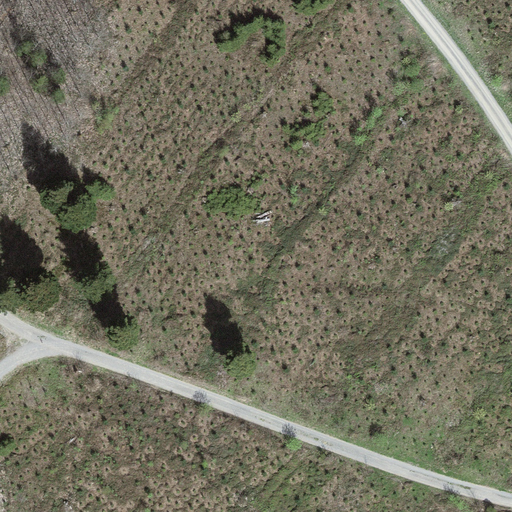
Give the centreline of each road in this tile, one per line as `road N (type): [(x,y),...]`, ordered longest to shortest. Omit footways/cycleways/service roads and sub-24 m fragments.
road 1 (track): [(511,500),(341,447),(0,318)]
road 2 (track): [(511,143),(408,0)]
